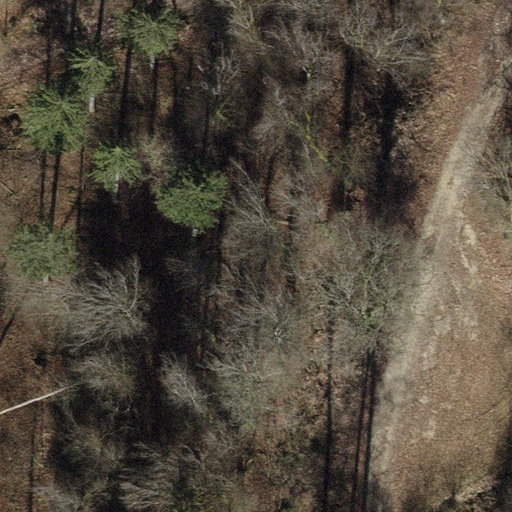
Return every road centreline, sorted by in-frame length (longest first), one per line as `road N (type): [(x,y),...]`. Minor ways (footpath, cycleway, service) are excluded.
road 1 (track): [(388,511),(502,69)]
road 2 (track): [(1,511),(13,366),(0,305)]
road 3 (track): [(0,82),(179,0)]
